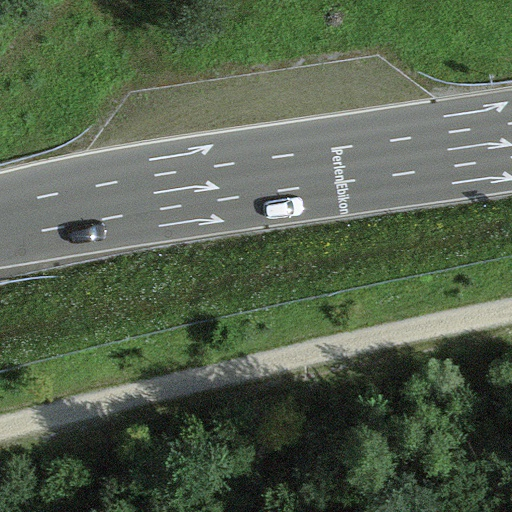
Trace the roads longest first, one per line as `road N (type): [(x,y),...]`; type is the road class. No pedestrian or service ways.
road 1 (unknown): [(0,433),(511,315)]
road 2 (motorway): [(0,218),(511,139)]
